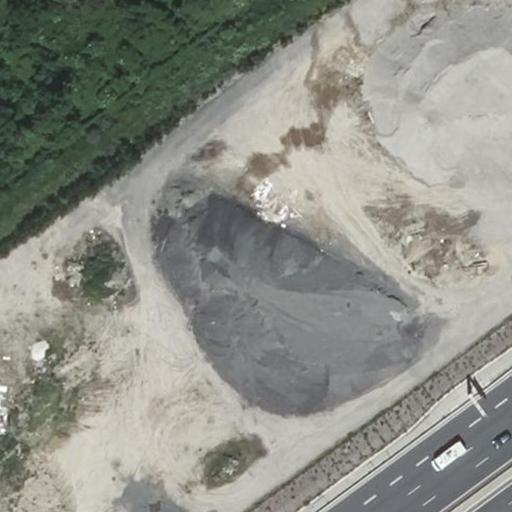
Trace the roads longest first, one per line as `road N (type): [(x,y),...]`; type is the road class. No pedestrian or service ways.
road 1 (unknown): [(363,0),(0,267)]
road 2 (unknown): [(205,511),(511,295)]
road 3 (motorway): [(511,434),(406,511)]
